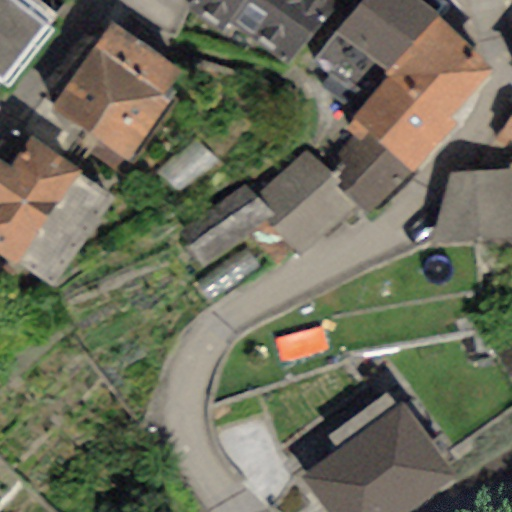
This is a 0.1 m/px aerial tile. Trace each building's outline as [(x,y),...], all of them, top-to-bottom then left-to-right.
[(335,15),(315,0),(203,0),(191,16),(224,41),(231,32),(287,76),(335,15)] [(369,0),(311,73),(366,117),(438,28),(403,0),(369,0)] [(46,42),(0,6),(0,93),(4,97),(46,42)] [(495,86),(438,28),(366,117),(346,138),(353,143),(361,151),(366,146),(408,184),(411,188),(455,137),(449,132),(495,86)] [(114,29),(49,118),(128,176),(172,116),(161,108),(183,79),(114,29)] [(511,68),(509,73),(511,75),(511,119),(499,139),(511,148),(511,68)] [(361,151),(353,143),(325,174),(340,189),(336,193),(355,213),(370,225),(408,184),(366,146),(361,151)] [(83,186),(32,150),(12,179),(0,170),(0,270),(16,281),(83,186)] [(325,174),(304,153),(256,201),(258,203),(274,223),(264,231),(301,267),(355,213),(336,193),(340,189),(325,174)] [(511,174),(450,180),(432,256),(511,249),(511,174)] [(274,223),(258,203),(188,256),(204,276),(264,231),(274,223)] [(511,329),(486,347),(511,386),(511,329)] [(401,391),(301,467),(335,511),(388,511),(455,462),(401,391)]
